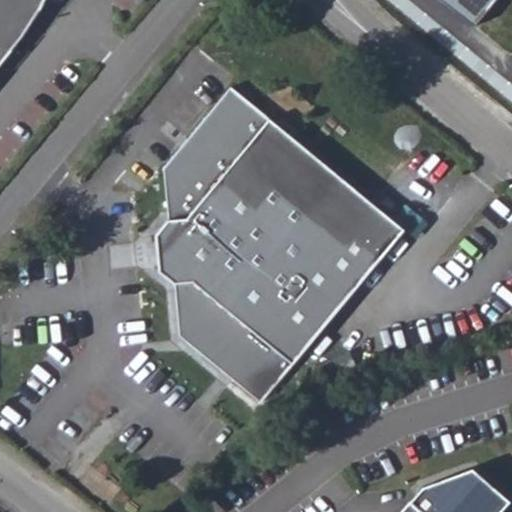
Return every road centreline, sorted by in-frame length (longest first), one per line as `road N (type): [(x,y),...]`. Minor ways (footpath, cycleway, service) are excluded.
road 1 (residential): [(267,511),(335,457),(394,425),(511,390)]
road 2 (residential): [(171,0),(0,209)]
road 3 (residential): [(511,148),(359,24)]
